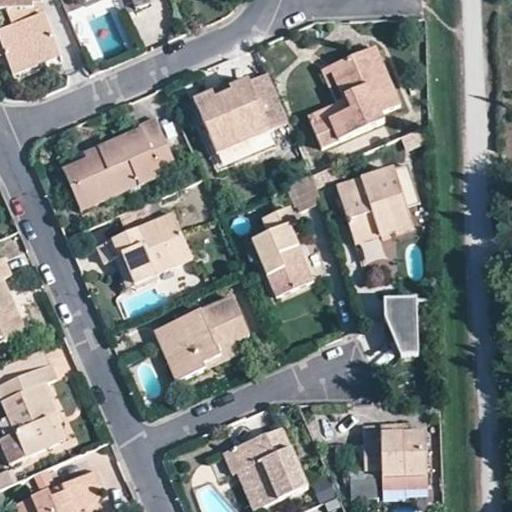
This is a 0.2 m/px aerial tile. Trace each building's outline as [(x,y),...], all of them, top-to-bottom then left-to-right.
[(0,0),(0,13),(4,15),(9,29),(0,33),(0,48),(3,57),(12,77),(58,58),(41,15),(32,19),(28,7),(28,1),(28,0),(0,0)] [(35,2),(28,1),(28,7),(32,19),(41,15),(35,2)] [(373,49),(330,68),(348,112),(311,128),(320,150),(383,123),(380,114),(399,106),(373,49)] [(348,112),(330,68),(320,72),(334,105),(306,118),(311,128),(348,112)] [(246,82),(229,90),(230,93),(212,101),(211,96),(193,104),(216,157),(269,134),(246,82)] [(208,90),(211,96),(212,101),(230,93),(229,90),(225,83),(208,90)] [(174,164),(155,120),(138,127),(139,131),(97,150),(99,155),(85,160),(62,171),(74,198),(81,194),(87,209),(160,176),(157,172),(174,164)] [(97,150),(96,151),(83,157),(85,160),(99,155),(97,150)] [(406,167),(392,172),(405,209),(416,205),(410,185),(413,185),(406,167)] [(410,228),(405,209),(392,172),(337,189),(354,246),(384,236),(410,228)] [(311,181),(289,191),(298,212),(320,202),(311,181)] [(81,194),(74,198),(81,213),(88,210),(87,209),(81,194)] [(262,221),(268,237),(250,244),(275,299),(312,283),(298,252),(288,228),(295,225),(289,210),(262,221)] [(113,262),(121,258),(134,287),(154,278),(151,272),(171,264),(173,270),(191,262),(171,216),(135,233),(97,250),(103,266),(113,262)] [(121,258),(113,262),(125,290),(134,287),(121,258)] [(0,344),(26,334),(14,304),(8,306),(0,286),(0,281),(5,279),(11,277),(6,262),(0,264),(0,344)] [(154,278),(173,270),(171,264),(151,272),(154,278)] [(14,304),(5,279),(0,281),(0,286),(8,306),(14,304)] [(417,300),(385,301),(385,317),(402,357),(419,357),(417,300)] [(155,334),(170,369),(178,365),(184,379),(204,371),(202,366),(219,359),(215,350),(233,342),(247,336),(231,301),(155,334)] [(202,366),(204,371),(205,373),(219,366),(239,357),(233,342),(215,350),(219,359),(202,366)] [(178,365),(170,369),(176,383),(184,379),(178,365)] [(0,412),(0,426),(6,440),(16,435),(25,458),(59,443),(50,418),(59,415),(48,386),(57,382),(52,366),(0,387),(0,394),(6,410),(0,412)] [(63,423),(59,415),(50,418),(59,443),(66,441),(59,424),(63,423)] [(402,436),(381,436),(380,429),(371,429),(362,430),(363,471),(382,470),(383,481),(426,479),(424,434),(402,436)] [(268,437),(232,453),(240,473),(247,470),(263,509),(306,489),(282,431),(268,437)] [(16,435),(6,440),(15,462),(25,458),(16,435)] [(337,445),(336,469),(358,469),(358,445),(337,445)] [(240,473),(232,453),(222,457),(231,477),(236,476),(250,511),(254,511),(263,509),(247,470),(240,473)] [(0,490),(14,485),(7,471),(0,473),(0,490)] [(15,508),(16,511),(88,511),(86,505),(99,500),(102,489),(96,474),(15,508)] [(427,488),(426,479),(383,481),(383,489),(427,488)]
